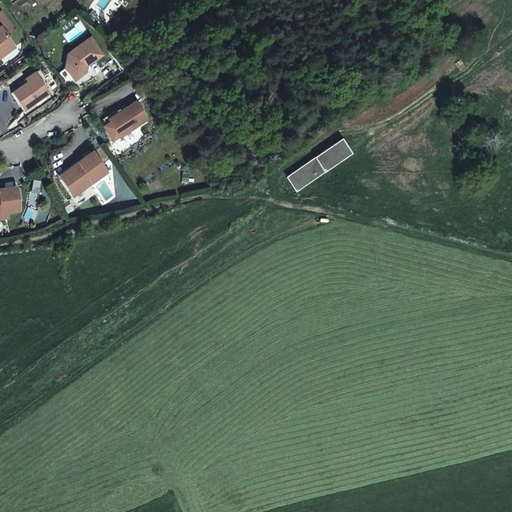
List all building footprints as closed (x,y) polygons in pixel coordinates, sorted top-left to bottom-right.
[(0,29),(0,61),(16,50),(1,29),(0,29)] [(105,58),(92,40),(70,57),(67,71),(61,76),(68,85),(74,80),(77,84),(89,74),(87,71),(105,58)] [(29,88),(40,81),(36,76),(26,83),(28,86),(29,88)] [(25,114),(51,97),(40,81),(29,88),(28,86),(12,96),(25,114)] [(149,124),(137,105),(109,123),(121,142),(149,124)] [(350,153),(340,138),(285,177),(295,192),(350,153)] [(109,176),(94,155),(78,167),(80,170),(61,184),(73,201),(109,176)] [(80,170),(78,167),(59,180),(61,184),(80,170)] [(0,193),(0,223),(1,223),(10,222),(9,216),(21,215),(18,191),(0,193)]
